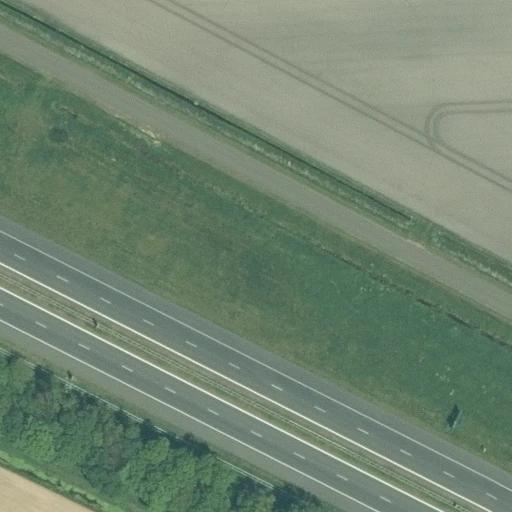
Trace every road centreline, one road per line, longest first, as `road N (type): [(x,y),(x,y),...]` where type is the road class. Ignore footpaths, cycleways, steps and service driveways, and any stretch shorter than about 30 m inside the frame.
road 1 (unclassified): [(0,37),(511,309)]
road 2 (motorway): [(511,502),(0,247)]
road 3 (motorway): [(0,307),(400,511)]
